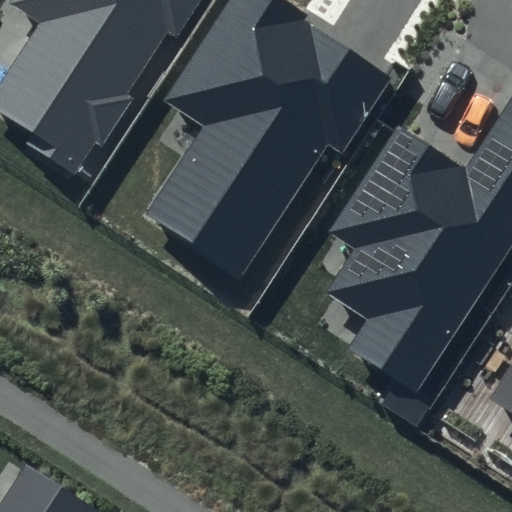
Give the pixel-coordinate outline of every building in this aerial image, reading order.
[(200,0),(12,0),(10,3),(41,22),(0,84),(0,119),(87,175),(200,0)] [(397,73),(284,0),(228,0),(164,100),(203,126),(147,212),(242,274),(325,145),(342,156),(397,73)] [(511,95),(463,168),(397,125),(329,229),(355,246),(325,291),(366,317),(347,347),(417,392),(511,245),(511,95)] [(511,367),(490,401),(511,414),(511,367)] [(0,511),(98,511),(24,465),(0,503),(0,511)]
